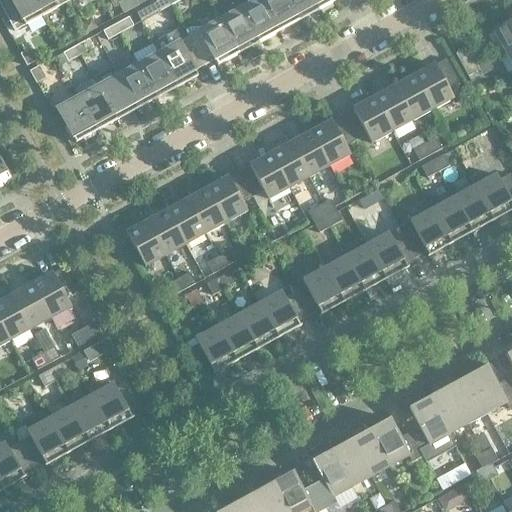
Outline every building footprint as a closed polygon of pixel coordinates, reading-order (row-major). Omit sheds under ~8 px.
[(40,17),(31,0),(0,0),(0,7),(13,32),(40,17)] [(67,3),(65,0),(31,0),(40,17),(67,3)] [(133,0),(120,0),(115,3),(122,14),(136,6),(133,0)] [(170,6),(166,0),(159,0),(152,4),(157,13),(170,6)] [(232,0),(238,10),(257,44),(277,33),(258,0),(232,0)] [(297,22),(284,0),(258,0),(277,33),(297,22)] [(284,0),(297,22),(317,11),(310,0),(284,0)] [(310,0),(317,11),(336,0),(310,0)] [(257,44),(238,10),(218,21),(237,55),(257,44)] [(132,27),(127,18),(114,25),(119,34),(132,27)] [(511,19),(492,31),(503,52),(511,46),(511,19)] [(86,20),(79,24),(84,35),(95,29),(90,21),(86,20)] [(237,55),(218,21),(199,31),(198,30),(188,30),(184,32),(204,68),(214,63),(216,66),(237,55)] [(119,34),(114,25),(102,32),(106,41),(119,34)] [(182,27),(172,33),(178,43),(188,38),(182,27)] [(151,44),(157,55),(175,88),(196,77),(172,33),(151,44)] [(92,48),(87,40),(74,47),(79,55),(92,48)] [(511,46),(503,52),(511,68),(511,46)] [(79,55),(74,47),(62,54),(66,63),(79,55)] [(465,48),(454,54),(461,66),(472,60),(465,48)] [(28,50),(19,55),(25,67),(35,62),(28,50)] [(175,88),(157,55),(137,66),(155,99),(175,88)] [(112,68),(117,77),(135,110),(155,99),(137,66),(132,57),(112,68)] [(433,65),(412,76),(431,111),(452,100),(447,91),(458,85),(445,60),(433,66),(433,65)] [(478,71),(472,60),(461,66),(467,77),(478,71)] [(44,79),(38,67),(28,72),(35,84),(44,79)] [(431,111),(412,76),(392,87),(411,122),(431,111)] [(135,110),(117,77),(97,88),(115,121),(135,110)] [(73,91),(77,98),(95,132),(115,121),(97,88),(93,81),(90,80),(74,89),(73,91)] [(411,122),(392,87),(372,98),(391,133),(411,122)] [(95,132),(77,98),(56,110),(74,144),(95,132)] [(391,133),(372,98),(351,109),(352,111),(341,116),(355,141),(365,136),(370,144),(391,133)] [(355,141),(341,116),(330,122),(330,121),(309,133),(328,167),(349,156),(344,147),(355,141)] [(328,167),(309,133),(289,144),(308,178),(328,167)] [(435,138),(423,145),(429,156),(441,150),(435,138)] [(308,178),(289,144),(269,154),(288,189),(308,178)] [(429,156),(423,145),(412,151),(418,162),(429,156)] [(0,146),(0,184),(9,179),(0,164),(6,161),(7,162),(8,162),(0,146)] [(288,189),(269,154),(248,166),(248,167),(238,173),(251,198),(262,192),(267,201),(288,189)] [(443,155),(431,162),(437,173),(449,166),(443,155)] [(437,173),(431,162),(420,168),(426,179),(437,173)] [(251,198),(238,173),(227,179),(226,178),(206,189),(225,224),(245,212),(241,204),(251,198)] [(494,175),(472,187),(491,222),(511,210),(511,207),(511,206),(511,205),(511,180),(509,175),(497,181),(494,175)] [(491,222),(472,187),(451,199),(470,233),(491,222)] [(225,224),(206,189),(185,200),(205,235),(225,224)] [(377,190),(370,194),(375,203),(382,199),(377,190)] [(470,233),(451,199),(430,210),(449,245),(470,233)] [(205,235),(185,200),(165,211),(185,246),(205,235)] [(329,200),(318,206),(324,217),(335,211),(329,200)] [(324,217),(318,206),(306,213),(312,223),(324,217)] [(449,245),(430,210),(408,222),(412,228),(401,234),(414,258),(425,253),(427,256),(426,256),(426,257),(449,245)] [(185,246),(165,211),(145,222),(165,257),(185,246)] [(341,221),(335,211),(324,217),(329,228),(341,221)] [(329,228),(324,217),(312,223),(318,234),(329,228)] [(165,257),(145,222),(125,233),(144,268),(165,257)] [(414,258),(401,234),(390,239),(387,234),(365,246),(384,281),(407,268),(406,267),(405,267),(404,264),(414,258)] [(384,281),(365,246),(344,257),(363,292),(384,281)] [(228,251),(217,257),(223,269),(234,262),(228,251)] [(223,269),(217,257),(206,264),(212,275),(223,269)] [(363,292),(344,257),(323,269),(342,304),(363,292)] [(51,273),(30,285),(49,320),(70,308),(65,300),(76,293),(63,269),(52,275),(51,273)] [(342,304),(323,269),(301,281),(304,286),(293,292),(307,317),(318,311),(319,314),(318,315),(319,316),(342,304)] [(188,273),(177,279),(183,290),(194,284),(188,273)] [(228,273),(216,279),(222,290),(234,284),(228,273)] [(183,290),(177,279),(166,286),(172,297),(183,290)] [(222,290),(216,279),(205,285),(211,296),(222,290)] [(49,320),(30,285),(10,296),(29,331),(49,320)] [(307,317),(293,292),(283,298),(280,292),(258,304),(277,339),(300,327),(299,326),(298,326),(296,323),(307,317)] [(196,293),(184,300),(191,312),(203,305),(196,293)] [(29,331),(10,296),(0,301),(0,325),(9,342),(29,331)] [(277,339),(258,304),(237,316),(256,351),(277,339)] [(256,351),(237,316),(216,327),(235,362),(256,351)] [(103,334),(96,322),(84,329),(90,341),(103,334)] [(0,346),(9,342),(0,325),(0,346)] [(235,362),(216,327),(194,339),(197,345),(186,351),(199,376),(210,370),(212,373),(211,374),(212,375),(235,362)] [(53,347),(42,353),(48,364),(59,358),(53,347)] [(48,364),(42,353),(30,360),(36,371),(48,364)] [(76,369),(86,363),(81,353),(70,359),(76,369)] [(60,365),(48,371),(54,382),(66,376),(60,365)] [(485,366),(465,377),(485,414),(504,404),(507,410),(511,407),(511,393),(505,380),(495,385),(485,366)] [(54,382),(48,371),(37,377),(43,388),(54,382)] [(485,414),(465,377),(446,387),(466,424),(485,414)] [(111,384),(90,396),(109,431),(132,419),(131,418),(130,418),(128,415),(139,409),(126,384),(115,390),(111,384)] [(466,424),(446,387),(427,398),(447,435),(466,424)] [(109,431),(90,396),(68,408),(88,443),(109,431)] [(447,435),(427,398),(407,408),(418,428),(408,433),(421,457),(432,451),(428,445),(447,435)] [(88,443),(68,408),(47,419),(66,454),(88,443)] [(66,454),(47,419),(26,431),(29,437),(18,443),(31,468),(42,462),(44,465),(43,466),(43,467),(66,454)] [(388,419),(368,430),(388,467),(407,457),(410,463),(421,457),(408,433),(398,438),(388,419)] [(388,467),(368,430),(349,440),(369,477),(388,467)] [(369,477),(349,440),(330,451),(350,488),(369,477)] [(31,468),(18,443),(6,449),(3,444),(0,445),(0,487),(2,491),(24,477),(23,476),(22,477),(21,474),(31,468)] [(490,449),(482,453),(488,465),(496,461),(490,449)] [(350,488),(330,451),(310,461),(321,481),(311,486),(324,510),(335,504),(332,498),(350,488)] [(488,465),(482,453),(474,458),(481,470),(488,465)] [(493,470),(485,474),(492,486),(500,482),(493,470)] [(291,472),(271,483),(286,511),(305,511),(310,510),(311,511),(320,511),(324,510),(311,486),(301,491),(291,472)] [(492,486),(485,474),(477,478),(484,490),(492,486)] [(286,511),(271,483),(252,493),(262,511),(286,511)] [(456,504),(461,505),(471,500),(464,486),(450,493),(456,504)] [(262,511),(252,493),(233,503),(237,511),(262,511)] [(398,511),(393,502),(385,506),(388,511),(398,511)] [(237,511),(233,503),(217,511),(237,511)]
